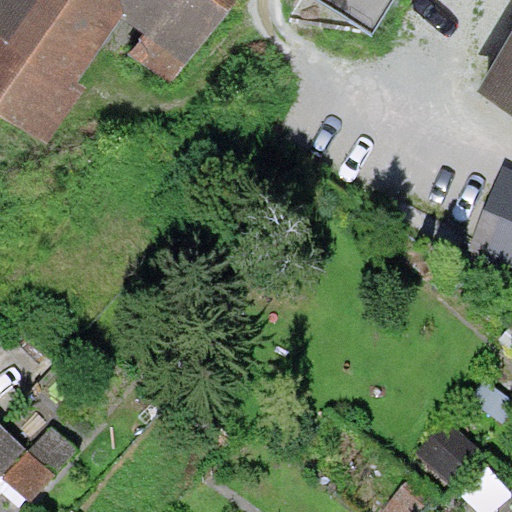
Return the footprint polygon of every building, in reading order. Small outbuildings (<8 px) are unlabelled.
[(0,0),(0,109),(42,140),(83,83),(67,72),(116,5),(140,23),(120,51),(162,82),(221,0),(0,0)] [(345,0),(372,19),(385,0),(345,0)] [(511,23),(478,79),(511,99),(511,23)] [(511,170),(503,167),(468,252),(511,269),(511,170)] [(30,451),(0,423),(0,484),(27,509),(80,451),(53,426),(30,451)]
